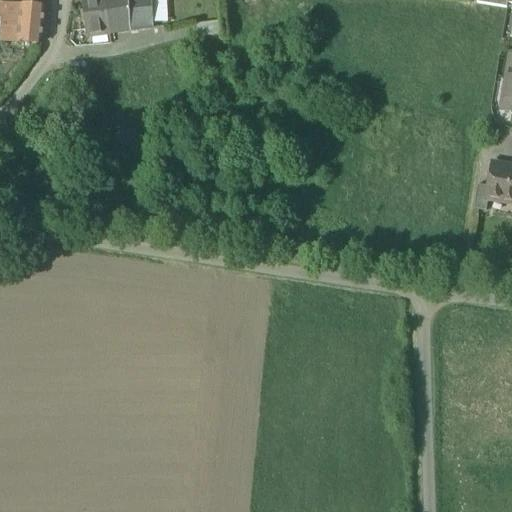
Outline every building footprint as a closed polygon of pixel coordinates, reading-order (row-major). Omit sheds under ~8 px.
[(81,0),(86,39),(110,35),(103,0),(81,0)] [(103,0),(110,35),(130,33),(130,32),(151,29),(151,24),(149,0),(103,0)] [(149,0),(151,24),(167,24),(166,0),(149,0)] [(506,10),(507,5),(507,0),(477,0),(476,5),(506,10)] [(434,42),(442,44),(470,48),(475,17),(411,6),(406,38),(434,42)] [(2,41),(38,46),(43,12),(8,8),(5,21),(2,41)] [(378,167),(395,169),(396,163),(403,164),(402,168),(410,169),(411,165),(417,166),(417,171),(433,174),(433,169),(436,169),(446,110),(444,109),(446,99),(461,102),(465,72),(440,68),(443,53),(440,52),(442,44),(434,42),(432,51),(413,48),(408,78),(416,80),(412,105),(405,103),(404,109),(396,107),(394,120),(402,121),(399,141),(383,138),(378,167)] [(510,119),(511,119),(511,59),(510,59),(503,103),(510,104),(509,114),(510,119)] [(501,113),(509,114),(510,104),(503,103),(501,113)] [(488,202),(511,205),(511,170),(492,167),(489,190),(486,202),(488,202)] [(473,211),(486,214),(488,202),(486,202),(489,190),(477,188),(473,211)] [(460,223),(437,220),(435,237),(457,241),(460,223)]
